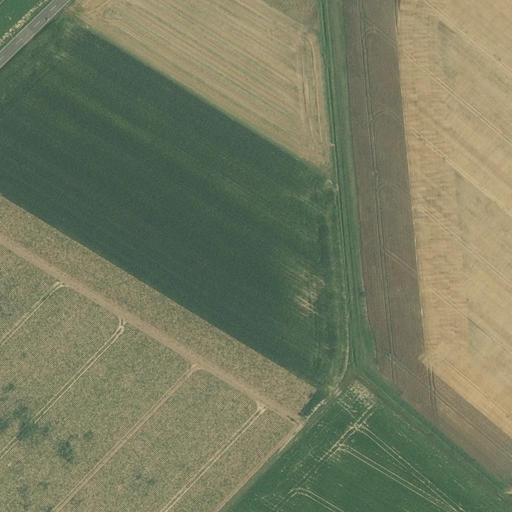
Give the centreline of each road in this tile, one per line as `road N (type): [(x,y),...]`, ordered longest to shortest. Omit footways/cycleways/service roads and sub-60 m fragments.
road 1 (track): [(326,0),(356,374)]
road 2 (track): [(511,506),(356,374)]
road 3 (track): [(223,511),(356,374)]
